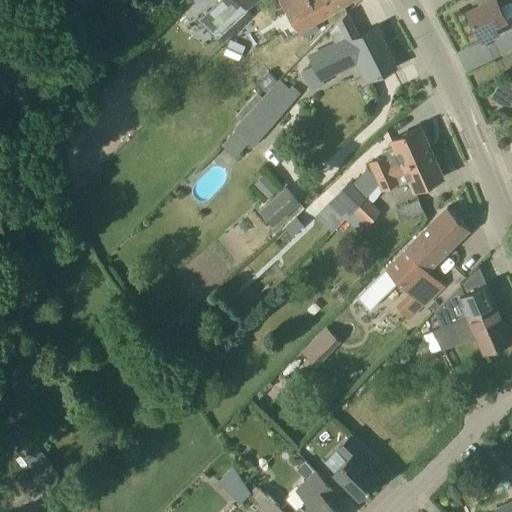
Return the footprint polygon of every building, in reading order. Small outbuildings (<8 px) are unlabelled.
[(253,0),(219,0),(201,18),(218,38),(247,10),(244,7),(253,0)] [(350,0),(281,0),(289,12),(280,18),(292,37),(350,0)] [(511,0),(480,0),(482,3),(468,9),(479,32),(507,19),(501,5),(511,0)] [(358,61),(367,80),(396,66),(384,41),(377,26),(359,35),(347,11),(333,25),(329,30),(335,44),(309,56),(313,65),(302,71),(311,91),(325,84),(322,78),(358,61)] [(246,47),(240,44),(231,39),(224,54),(239,61),(246,47)] [(233,128),(235,130),(225,142),(231,148),(232,147),(237,151),(248,141),(253,146),(297,96),(278,80),(262,97),(241,119),(233,128)] [(433,153),(421,125),(393,138),(396,146),(383,152),(385,156),(366,164),(370,173),(376,171),(379,176),(433,153)] [(29,149),(42,168),(47,165),(61,155),(49,137),(47,138),(29,149)] [(379,176),(381,180),(385,189),(397,183),(399,185),(412,180),(416,189),(444,176),(433,153),(379,176)] [(265,173),(255,183),(269,198),(279,188),(265,173)] [(365,197),(342,174),(326,191),(333,200),(330,204),(345,219),(365,197)] [(287,185),(260,209),(274,225),(301,201),(287,185)] [(365,197),(345,219),(360,233),(369,223),(380,212),(371,203),(365,197)] [(419,199),(396,209),(401,221),(424,211),(419,199)] [(0,226),(11,208),(0,202),(0,226)] [(428,268),(469,228),(448,207),(386,267),(358,294),(370,307),(399,280),(424,305),(444,285),(428,268)] [(496,303),(479,266),(435,311),(442,325),(433,329),(433,330),(423,335),(424,335),(443,327),(496,303)] [(511,342),(511,341),(496,303),(443,327),(435,331),(424,335),(432,353),(443,349),(477,334),(484,353),(511,341),(511,342)] [(313,353),(334,332),(328,326),(308,347),(313,353)] [(446,353),(441,356),(449,373),(454,371),(446,353)] [(334,387),(326,395),(333,402),(341,393),(334,387)] [(431,403),(418,413),(425,423),(439,413),(431,403)] [(23,423),(6,436),(27,464),(23,467),(41,492),(61,477),(23,423)] [(380,477),(370,467),(379,459),(352,432),(337,447),(347,457),(334,471),(360,497),(380,477)] [(295,508),(299,511),(341,511),(327,498),(336,489),(317,471),(306,460),(297,468),(308,480),(298,489),(306,497),(295,508)] [(234,466),(218,482),(240,503),(251,492),(234,466)] [(285,511),(260,487),(252,495),(259,505),(257,507),(261,511),(285,511)] [(511,511),(511,500),(496,508),(498,511),(511,511)]
